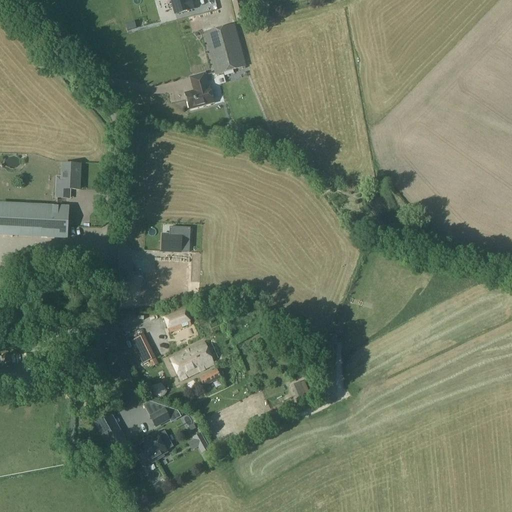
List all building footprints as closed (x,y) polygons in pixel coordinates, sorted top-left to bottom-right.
[(170,0),(175,15),(194,10),(190,0),(170,0)] [(231,0),(236,22),(248,20),(246,8),(243,8),(240,0),(231,0)] [(235,26),(204,35),(216,76),(247,68),(235,26)] [(208,87),(204,74),(193,77),(196,90),(185,94),(189,110),(213,104),(208,87)] [(270,135),(259,129),(255,138),(265,143),(270,135)] [(56,198),(69,199),(69,190),(79,191),(80,166),(62,165),(61,185),(57,185),(56,198)] [(0,205),(0,235),(67,238),(68,209),(0,205)] [(163,231),(163,247),(190,248),(190,224),(170,224),(170,231),(163,231)] [(66,249),(65,265),(87,266),(87,264),(87,250),(66,249)] [(118,279),(131,280),(132,261),(119,261),(118,279)] [(162,314),(169,334),(191,326),(184,306),(162,314)] [(155,359),(144,335),(131,341),(142,365),(155,359)] [(204,343),(170,361),(181,382),(214,365),(204,343)] [(221,379),(216,370),(199,379),(203,388),(221,379)] [(157,384),(154,392),(159,394),(163,387),(157,384)] [(181,418),(178,412),(168,408),(167,408),(164,410),(170,420),(172,423),(181,418)] [(150,418),(156,427),(170,420),(164,410),(150,418)] [(7,411),(0,411),(0,425),(8,425),(7,411)] [(104,437),(112,452),(127,444),(119,428),(104,437)] [(134,448),(144,466),(147,463),(149,466),(164,457),(163,455),(166,453),(156,435),(134,448)] [(193,439),(195,441),(197,440),(200,446),(205,443),(206,445),(200,435),(193,439)] [(115,474),(118,466),(108,462),(105,470),(115,474)]
